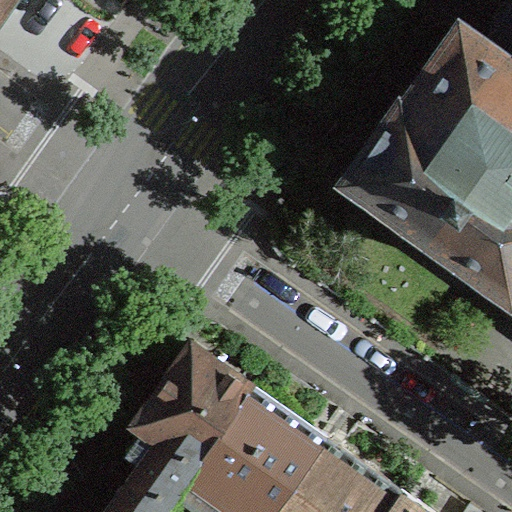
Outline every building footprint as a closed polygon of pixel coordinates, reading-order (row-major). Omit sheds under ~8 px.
[(511,0),(510,0),(485,35),(461,18),(404,97),(401,95),(347,171),(511,288),(511,286),(511,0)] [(136,415),(161,433),(153,445),(107,509),(110,511),(160,511),(188,472),(252,381),(192,338),(136,415)] [(245,511),(270,511),(326,433),(267,392),(252,381),(188,472),(245,511)] [(380,511),(399,485),(344,446),(326,433),(270,511),(380,511)] [(437,511),(426,504),(399,485),(380,511),(437,511)]
